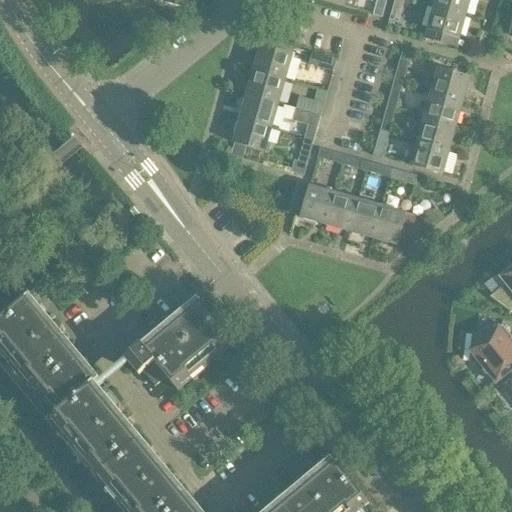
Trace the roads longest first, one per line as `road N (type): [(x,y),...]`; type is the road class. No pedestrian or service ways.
road 1 (tertiary): [(423,511),(101,124)]
road 2 (residential): [(331,148),(363,35),(254,0)]
road 3 (residential): [(101,124),(254,0)]
road 4 (tertiary): [(101,124),(12,0)]
